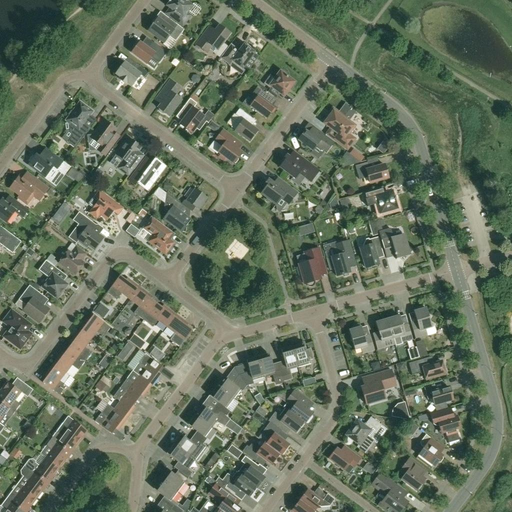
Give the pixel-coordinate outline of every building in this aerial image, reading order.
[(171,19),(183,27),(191,16),(187,14),(187,12),(192,6),(183,0),(171,0),(167,7),(169,8),(165,14),(171,19)] [(175,42),(184,30),(167,18),(163,23),(156,18),(151,24),(153,25),(148,31),(164,43),(169,37),(175,42)] [(196,46),(195,47),(199,50),(200,48),(206,53),(211,47),(217,51),(214,54),(220,58),(229,47),(223,43),(229,34),(219,27),(209,40),(203,35),(196,45),(196,46)] [(166,53),(153,43),(149,50),(139,43),(139,44),(138,43),(136,43),(133,47),(134,49),(131,53),(146,65),(154,70),(159,63),(166,53)] [(229,47),(220,58),(229,65),(232,62),(242,70),(243,67),(248,71),(259,57),(254,53),(250,50),(250,48),(247,45),(244,46),(244,45),(239,51),(230,45),(229,47)] [(145,79),(149,74),(136,65),(133,69),(124,63),(123,64),(121,65),(119,68),(119,70),(115,75),(120,78),(119,80),(125,85),(127,83),(131,87),(140,75),(145,79)] [(283,97),(294,83),(280,72),(266,92),(275,98),(276,96),(278,98),(280,94),(283,97)] [(157,109),(159,110),(159,111),(160,113),(162,113),(163,114),(165,114),(169,117),(181,101),(174,96),(180,88),(170,81),(161,93),(155,100),(161,104),(157,109)] [(271,105),(274,101),(257,88),(249,98),(254,102),(250,107),(266,119),(270,114),(272,116),(275,111),(271,108),(271,105)] [(206,122),(202,119),(203,117),(193,109),(197,104),(190,99),(182,110),(188,115),(180,125),(191,134),(195,128),(199,131),(206,122)] [(66,133),(62,138),(67,142),(67,143),(75,149),(90,129),(84,124),(92,112),(79,103),(72,112),(71,111),(68,115),(68,118),(66,121),(67,122),(64,125),(66,133)] [(247,124),(251,118),(239,109),(235,115),(239,118),(231,128),(249,142),(257,132),(247,124)] [(337,115),(338,114),(333,109),(327,117),(329,118),(324,124),(330,129),(326,135),(347,150),(355,140),(349,135),(354,128),(337,115)] [(101,146),(97,151),(104,156),(113,145),(118,137),(113,133),(115,130),(103,121),(90,138),(101,146)] [(219,128),(211,122),(208,127),(213,132),(217,131),(219,128)] [(326,154),(334,143),(315,128),(311,133),(312,134),(311,136),(305,131),(303,134),(300,135),(300,138),(298,141),(301,143),(301,147),(304,149),(307,148),(312,152),(316,147),(326,154)] [(241,153),(229,144),(234,139),(223,131),(214,142),(222,148),(218,153),(219,154),(218,155),(218,157),(223,161),(226,161),(226,160),(233,164),(241,153)] [(116,155),(122,160),(123,163),(118,169),(129,177),(142,159),(134,153),(138,147),(128,139),(116,155)] [(383,154),(391,144),(385,139),(377,150),(383,154)] [(70,167),(63,162),(45,149),(39,157),(36,155),(27,166),(45,179),(48,181),(56,187),(64,176),(70,167)] [(353,150),(349,155),(360,163),(364,158),(353,150)] [(343,157),(343,158),(357,164),(360,163),(349,155),(346,152),(345,153),(345,154),(344,156),(343,157)] [(319,172),(313,167),(293,153),(289,158),(287,156),(283,161),(284,162),(280,168),(295,179),(299,173),(311,182),(319,172)] [(166,167),(155,159),(146,170),(140,165),(128,181),(135,187),(137,183),(148,191),(166,167)] [(384,167),(384,166),(369,170),(367,163),(355,167),(359,180),(368,178),(370,184),(388,179),(386,173),(387,172),(388,170),(387,169),(386,168),(384,167)] [(79,183),(83,177),(78,173),(73,179),(79,183)] [(29,185),(19,177),(18,178),(16,178),(15,178),(13,179),(13,180),(13,182),(14,183),(10,189),(23,199),(25,199),(27,199),(28,198),(31,194),(39,201),(48,190),(33,179),(29,185)] [(296,194),(277,179),(273,184),(268,181),(259,192),(267,198),(266,200),(272,205),(273,203),(276,205),(281,199),(288,205),(296,194)] [(397,209),(392,192),(384,194),(382,188),(366,193),(363,193),(367,207),(377,204),(380,214),(397,209)] [(56,193),(50,189),(47,194),(52,198),(56,193)] [(198,210),(207,199),(195,190),(186,201),(184,201),(181,204),(192,212),(195,208),(198,210)] [(99,215),(107,221),(113,212),(118,216),(123,209),(99,191),(94,198),(92,198),(88,203),(89,205),(93,208),(89,214),(96,219),(99,215)] [(179,212),(183,206),(172,198),(167,194),(166,206),(164,219),(182,232),(190,221),(179,212)] [(10,197),(6,203),(2,200),(0,202),(0,218),(6,223),(14,212),(22,218),(28,210),(17,202),(10,197)] [(144,220),(148,214),(142,211),(139,217),(144,220)] [(94,250),(103,238),(92,231),(96,226),(78,212),(72,221),(77,225),(68,238),(76,243),(78,241),(87,248),(88,245),(94,250)] [(173,244),(162,235),(167,229),(152,217),(143,229),(153,236),(148,242),(165,255),(173,244)] [(410,256),(404,235),(393,238),(390,229),(382,232),(379,220),(375,221),(386,259),(395,256),(396,260),(410,256)] [(314,232),(312,224),(304,226),(307,234),(314,232)] [(46,234),(50,228),(46,225),(42,231),(46,234)] [(0,234),(0,244),(12,254),(21,242),(4,230),(0,234)] [(383,254),(378,238),(367,241),(364,248),(360,249),(366,269),(379,265),(376,257),(377,255),(383,254)] [(355,265),(352,256),(348,242),(337,245),(336,243),(323,246),(326,259),(330,271),(334,269),(337,277),(342,276),(344,277),(348,276),(348,274),(350,273),(348,267),(355,265)] [(80,261),(85,255),(71,244),(66,251),(68,252),(59,264),(75,276),(84,264),(80,261)] [(306,263),(298,265),(299,267),(297,268),(300,277),(302,276),(304,285),(306,285),(306,286),(307,287),(308,287),(310,288),(311,288),(312,287),(313,287),(314,286),(315,285),(315,283),(315,282),(316,281),(316,280),(320,278),(319,275),(326,273),(323,264),(319,249),(304,253),(306,263)] [(57,300),(68,285),(60,280),(64,275),(45,261),(38,271),(48,278),(41,288),(57,300)] [(139,288),(127,279),(125,281),(119,276),(119,277),(107,293),(116,301),(122,294),(130,300),(139,288)] [(29,286),(18,300),(26,306),(23,311),(39,323),(49,310),(39,303),(44,297),(29,286)] [(156,303),(150,300),(152,297),(139,288),(130,300),(139,307),(134,313),(143,321),(156,303)] [(175,315),(163,306),(161,308),(156,303),(143,321),(153,328),(158,321),(166,327),(175,315)] [(100,304),(93,312),(102,319),(108,311),(100,304)] [(426,309),(414,312),(417,322),(411,324),(415,338),(426,335),(429,336),(435,334),(436,332),(435,327),(431,328),(426,309)] [(24,321),(11,312),(3,322),(11,328),(4,337),(20,349),(30,335),(20,327),(24,321)] [(110,328),(93,315),(89,321),(87,319),(78,331),(91,340),(97,332),(103,337),(110,328)] [(186,327),(188,325),(175,315),(166,327),(175,334),(170,341),(179,348),(192,331),(186,327)] [(402,327),(399,316),(387,320),(394,345),(395,346),(402,344),(402,342),(412,339),(407,325),(402,327)] [(394,345),(387,320),(376,323),(379,333),(373,335),(377,350),(394,345)] [(349,331),(355,350),(361,349),(362,354),(374,351),(369,336),(364,338),(361,328),(349,331)] [(85,348),(91,340),(78,331),(69,343),(71,344),(68,349),(85,362),(91,353),(85,348)] [(133,347),(128,343),(123,350),(128,354),(133,347)] [(313,360),(310,349),(305,351),(305,349),(304,343),(299,344),(299,345),(292,348),(298,368),(311,364),(310,361),(313,360)] [(298,368),(292,348),(285,350),(284,349),(280,350),(281,356),(282,355),(284,361),(278,363),(282,377),(283,382),(290,380),(288,373),(290,372),(289,370),(298,368)] [(85,362),(68,349),(64,354),(62,353),(53,364),(65,374),(71,366),(78,371),(85,362)] [(158,372),(162,367),(145,354),(132,372),(139,377),(139,376),(151,386),(160,374),(158,372)] [(282,377),(278,363),(272,365),(270,359),(269,354),(257,358),(263,378),(273,375),(275,384),(277,383),(278,384),(278,385),(281,384),(281,383),(283,382),(282,377)] [(263,378),(257,358),(246,361),(249,372),(239,375),(246,386),(253,384),(252,381),(263,378)] [(441,362),(426,366),(424,359),(408,364),(411,376),(420,373),(420,375),(424,374),(426,380),(445,375),(443,370),(444,368),(443,365),(442,364),(441,362)] [(59,382),(65,374),(53,364),(44,376),(46,378),(42,383),(59,396),(66,387),(59,382)] [(396,386),(391,371),(362,379),(364,387),(361,388),(366,405),(385,400),(382,390),(396,386)] [(143,397),(151,386),(139,376),(139,377),(132,372),(120,388),(137,401),(140,396),(143,397)] [(233,400),(240,391),(242,392),(246,386),(239,375),(232,384),(223,378),(216,387),(233,400)] [(316,384),(314,378),(302,382),(304,388),(316,384)] [(15,388),(21,393),(22,394),(28,387),(25,385),(20,381),(15,388)] [(99,391),(104,384),(99,381),(95,387),(99,391)] [(15,401),(21,393),(15,388),(7,382),(0,391),(0,400),(15,412),(20,405),(15,401)] [(452,393),(450,394),(449,388),(436,391),(434,385),(424,388),(427,400),(432,399),(434,406),(452,400),(452,399),(453,398),(452,393)] [(226,409),(233,400),(216,387),(209,396),(218,403),(214,408),(224,416),(226,417),(230,412),(226,409)] [(133,406),(137,401),(120,388),(113,397),(120,402),(114,410),(126,419),(135,408),(133,406)] [(311,416),(312,414),(301,405),(305,399),(294,391),(286,402),(287,403),(283,408),(284,409),(289,413),(303,423),(305,424),(305,423),(306,424),(308,424),(312,418),(312,417),(311,416)] [(15,412),(0,400),(0,420),(4,415),(9,419),(15,412)] [(398,419),(409,421),(404,403),(400,404),(401,404),(402,404),(403,408),(402,408),(402,410),(399,414),(398,419)] [(117,431),(126,419),(114,410),(107,405),(94,422),(111,435),(115,430),(117,431)] [(221,421),(224,416),(214,408),(211,413),(202,407),(195,416),(212,429),(219,419),(221,421)] [(450,408),(430,414),(433,425),(436,427),(438,426),(441,435),(445,433),(448,443),(459,440),(456,430),(461,429),(457,416),(453,417),(450,408)] [(303,423),(289,413),(284,409),(279,416),(275,413),(268,422),(269,423),(280,431),(284,425),(295,433),(303,423)] [(205,438),(212,429),(195,416),(188,425),(196,432),(193,437),(203,444),(207,439),(205,438)] [(381,426),(371,418),(364,427),(357,421),(356,423),(355,422),(354,422),(353,423),(352,423),(351,423),(351,424),(350,425),(351,426),(351,427),(351,428),(352,428),(346,436),(358,445),(357,447),(365,454),(374,442),(371,439),(381,426)] [(65,449),(70,454),(87,431),(73,421),(68,427),(62,424),(56,432),(51,439),(65,449)] [(288,446),(277,437),(281,432),(280,431),(269,423),(261,434),(269,440),(266,445),(279,455),(281,456),(288,446)] [(206,446),(203,444),(193,437),(189,442),(180,435),(173,445),(195,461),(202,452),(206,446)] [(442,456),(432,449),(436,443),(426,435),(420,443),(420,446),(424,448),(416,458),(430,469),(432,465),(434,467),(437,463),(440,463),(443,459),(442,457),(442,456)] [(61,454),(65,449),(51,439),(46,446),(51,450),(45,458),(59,469),(67,459),(61,454)] [(279,455),(266,445),(264,443),(260,449),(257,446),(255,448),(251,444),(248,448),(246,446),(242,452),(256,462),(260,457),(271,465),(279,455)] [(188,470),(195,461),(173,445),(166,454),(177,463),(174,468),(178,471),(188,478),(192,473),(188,470)] [(231,454),(235,449),(231,445),(227,451),(231,454)] [(328,459),(344,471),(349,464),(354,468),(360,459),(344,447),(340,452),(336,449),(328,459)] [(200,465),(210,452),(205,448),(195,462),(200,465)] [(17,450),(12,457),(18,461),(23,453),(17,450)] [(10,455),(4,451),(1,456),(6,460),(10,455)] [(209,472),(220,457),(215,453),(204,468),(209,472)] [(59,469),(45,458),(40,465),(35,461),(33,459),(29,460),(24,466),(48,484),(49,484),(48,483),(51,479),(59,469)] [(264,479),(254,471),(258,467),(248,459),(241,469),(246,473),(243,477),(242,477),(255,487),(257,489),(264,479)] [(425,480),(418,475),(422,469),(409,459),(400,471),(405,475),(401,480),(416,491),(425,480)] [(371,476),(375,470),(367,465),(363,470),(371,476)] [(36,499),(48,484),(24,466),(20,471),(21,475),(23,476),(28,480),(22,488),(36,499)] [(177,493),(188,478),(178,471),(174,476),(167,471),(160,480),(177,493)] [(242,477),(243,477),(236,472),(225,487),(235,494),(238,489),(248,497),(255,487),(242,477)] [(407,503),(402,499),(406,494),(380,474),(371,485),(386,497),(382,502),(394,511),(398,511),(401,509),(403,509),(407,503)] [(172,500),(177,493),(160,480),(153,489),(173,504),(170,509),(172,511),(183,511),(176,507),(178,504),(172,500)] [(238,511),(241,510),(230,502),(234,496),(217,483),(208,494),(221,504),(218,509),(219,510),(221,511),(238,511)] [(22,511),(26,511),(36,499),(22,488),(16,496),(11,492),(6,500),(20,510),(22,511)] [(327,494),(326,496),(317,489),(313,494),(306,489),(302,495),(303,496),(299,501),(314,511),(318,506),(320,508),(329,507),(335,500),(327,494)] [(22,511),(20,510),(6,500),(0,507),(0,506),(0,511),(22,511)] [(313,511),(314,511),(299,501),(296,506),(294,505),(289,511),(290,511),(313,511)]
